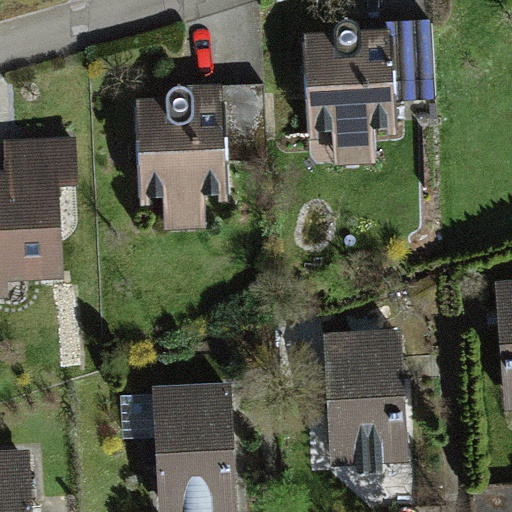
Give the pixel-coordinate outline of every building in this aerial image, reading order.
[(431,33),(335,33),(335,160),(431,160),(431,33)] [(249,90),(142,92),(145,232),(252,230),(249,90)] [(80,150),(0,150),(0,312),(82,312),(80,150)] [(511,294),(499,295),(504,422),(511,421),(511,294)] [(419,342),(338,348),(348,482),(429,476),(419,342)] [(261,511),(258,401),(158,405),(162,511),(261,511)] [(64,511),(62,463),(0,466),(0,511),(64,511)]
